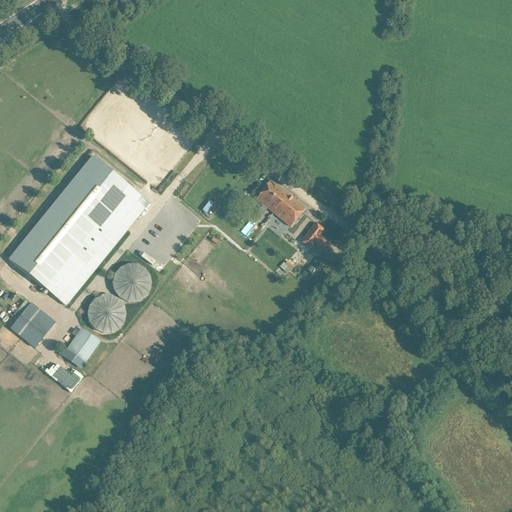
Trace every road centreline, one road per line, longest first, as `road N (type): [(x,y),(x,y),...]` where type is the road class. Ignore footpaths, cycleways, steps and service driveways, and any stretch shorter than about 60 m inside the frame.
road 1 (track): [(511,373),(411,274),(62,13)]
road 2 (unknown): [(216,130),(60,333)]
